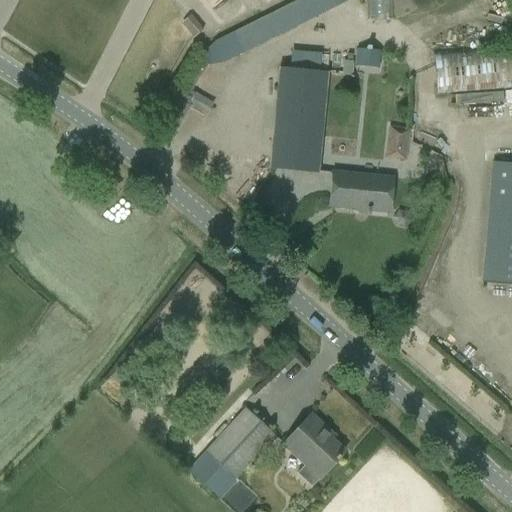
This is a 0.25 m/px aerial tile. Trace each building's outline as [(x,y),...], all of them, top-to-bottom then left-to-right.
[(389,0),(312,0),(216,41),(228,70),(264,55),(267,63),(316,43),(332,37),(337,50),(380,32),(376,21),(394,13),(389,0)] [(181,25),(192,39),(202,31),(190,17),(181,25)] [(356,50),(354,68),(378,70),(379,52),(356,50)] [(511,54),(450,62),(454,96),(511,88),(511,54)] [(317,173),(327,72),(277,67),(268,169),(317,173)] [(388,128),(384,159),(404,162),(409,131),(388,128)] [(481,283),(511,285),(511,165),(491,164),(481,283)] [(388,213),(390,193),(392,179),(332,173),(331,187),(329,207),(366,211),(366,213),(369,214),(369,211),(388,213)] [(98,216),(109,204),(93,191),(83,202),(98,216)] [(121,366),(110,378),(127,393),(138,381),(121,366)] [(190,470),(188,472),(219,500),(235,483),(234,481),(261,451),(274,437),(245,410),(231,424),(204,454),(190,470)] [(310,416),(296,431),(282,446),(304,466),(296,475),(311,489),(330,467),(344,453),(322,433),(325,430),(310,416)]
